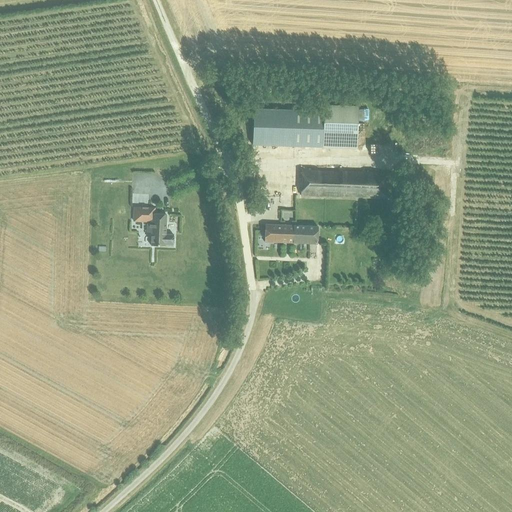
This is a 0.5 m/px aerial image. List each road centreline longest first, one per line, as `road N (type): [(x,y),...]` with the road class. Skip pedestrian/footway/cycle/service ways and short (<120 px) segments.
road 1 (unclassified): [(103,511),(213,397),(245,337),(253,295),(270,283)]
road 2 (track): [(233,168),(155,0)]
